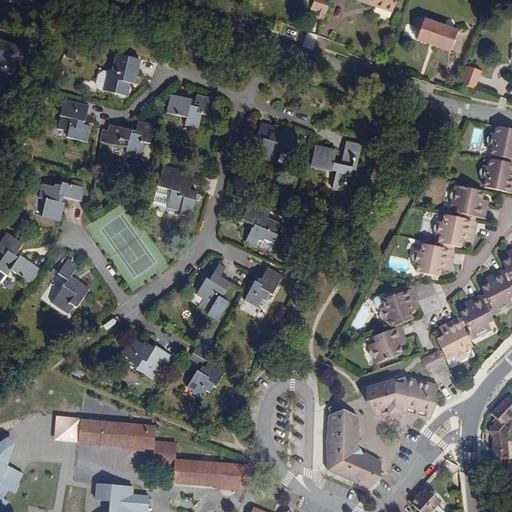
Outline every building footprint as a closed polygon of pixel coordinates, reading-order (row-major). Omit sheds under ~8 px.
[(324,19),(330,0),(313,0),(312,7),(321,9),(318,17),(324,19)] [(396,0),(370,0),(373,1),(371,5),(393,12),(396,0)] [(451,51),(458,31),(417,17),(413,28),(420,30),(416,40),(451,51)] [(0,41),(0,61),(16,67),(23,50),(0,41)] [(135,85),(141,60),(116,54),(112,70),(108,70),(108,71),(103,71),(98,74),(95,84),(98,89),(128,97),(131,84),(135,85)] [(474,88),(480,72),(466,67),(460,83),(474,88)] [(207,116),(211,98),(197,95),(194,107),(190,106),(192,100),(171,95),(166,113),(187,118),(185,126),(199,129),(203,115),(207,116)] [(89,142),(93,124),(88,122),(92,106),(71,102),(71,100),(65,99),(63,107),(66,108),(70,108),(68,117),(64,116),(61,115),(58,129),(71,132),(70,137),(89,142)] [(151,144),(155,125),(138,122),(135,135),(132,134),(133,130),(109,125),(108,130),(103,129),(100,142),(127,148),(126,152),(142,156),(145,143),(151,144)] [(294,134),(295,133),(281,129),(279,135),(271,133),(273,127),(273,126),(261,122),(256,139),(262,141),(261,147),(264,148),(261,159),(278,164),(282,153),(285,154),(287,146),(290,147),(294,134)] [(511,129),(496,126),(494,133),(490,132),(489,135),(487,136),(486,138),(486,141),(487,143),(487,145),(492,146),(490,154),(499,156),(505,157),(511,158),(511,129)] [(295,149),(299,136),(294,134),(290,147),(295,149)] [(358,169),(363,145),(346,141),(341,165),(334,163),(337,151),(315,146),(310,166),(336,171),(332,188),(344,190),(348,176),(352,177),(354,167),(358,169)] [(511,191),(511,177),(509,177),(510,170),(511,163),(504,161),(498,160),(489,158),(488,165),(483,164),(483,167),(481,168),(479,171),(479,173),(481,175),(481,178),(485,178),(484,186),(511,191)] [(191,187),(195,173),(164,166),(158,187),(172,191),(168,208),(180,212),(179,214),(192,218),(196,200),(200,201),(202,195),(198,194),(198,192),(194,192),(190,191),(191,187)] [(61,222),(66,204),(63,203),(64,198),(82,202),(85,188),(83,188),(84,183),(72,180),(71,185),(62,183),(62,185),(55,184),(55,187),(43,184),(39,198),(46,200),(42,217),(61,222)] [(481,205),(482,199),(483,191),(455,185),(454,190),(452,192),(451,193),(451,196),(453,199),(452,205),(459,207),(458,213),(463,214),(469,215),(476,217),(484,218),(487,206),(481,205)] [(168,208),(172,191),(158,187),(153,205),(168,208)] [(265,208),(250,202),(249,206),(263,212),(265,208)] [(276,235),(281,224),(268,218),(269,215),(263,212),(249,206),(242,220),(254,225),(253,229),(252,228),(246,241),(258,246),(260,241),(263,242),(265,240),(274,244),(278,235),(276,235)] [(473,235),(475,221),(468,219),(462,218),(457,217),(444,215),(443,222),(438,221),(437,223),(436,224),(434,227),(434,229),(436,232),(435,234),(440,236),(438,243),(454,246),(461,247),(462,240),(464,233),(473,235)] [(16,256),(23,244),(7,233),(0,243),(0,252),(5,256),(0,262),(0,270),(8,276),(12,271),(29,283),(39,269),(22,257),(20,259),(16,256)] [(471,242),(473,235),(464,233),(462,240),(471,242)] [(271,252),(274,244),(265,240),(263,242),(260,241),(258,246),(271,252)] [(450,265),(453,250),(437,247),(422,243),(420,251),(415,250),(415,252),(412,254),(411,256),(411,258),(413,261),(413,263),(417,264),(416,271),(439,276),(440,270),(441,263),(450,265)] [(511,249),(511,250),(511,251),(511,257),(510,258),(502,262),(505,268),(509,275),(511,279),(511,280),(511,249)] [(58,274),(69,259),(66,256),(55,272),(58,274)] [(77,308),(90,289),(72,276),(80,266),(69,259),(58,274),(68,281),(60,292),(51,304),(69,316),(75,307),(77,308)] [(449,272),(450,265),(441,263),(440,270),(449,272)] [(222,298),(232,283),(221,276),(226,268),(219,264),(209,280),(206,278),(195,295),(202,299),(196,309),(206,316),(208,314),(218,321),(230,302),(222,298)] [(273,296),(283,276),(268,268),(261,279),(259,278),(257,282),(255,281),(245,301),(258,308),(262,300),(266,302),(270,294),(273,296)] [(505,276),(502,269),(490,275),(493,281),(488,283),(481,287),(495,313),(500,311),(502,311),(505,312),(507,310),(508,307),(511,304),(511,302),(510,297),(511,295),(511,289),(508,281),(505,276)] [(60,292),(68,281),(58,274),(51,285),(60,292)] [(408,305),(417,301),(412,289),(404,292),(403,288),(396,291),(397,294),(385,299),(382,300),(385,307),(380,309),(380,312),(379,313),(379,316),(381,319),(384,319),(385,321),(389,320),(392,327),(399,324),(410,320),(413,319),(411,312),(408,305)] [(385,307),(382,300),(385,299),(384,295),(375,298),(374,301),(377,308),(380,309),(385,307)] [(493,320),(480,295),(469,301),(472,307),(468,309),(460,313),(461,316),(465,323),(468,328),(473,339),(478,336),(481,337),(484,337),(485,335),(486,332),(491,329),(487,323),(493,320)] [(419,308),(417,301),(408,305),(411,312),(419,308)] [(461,325),(458,318),(445,324),(449,332),(443,336),(436,339),(444,354),(450,351),(453,355),(454,354),(458,354),(460,354),(462,352),(463,350),(465,349),(463,345),(470,341),(464,330),(461,325)] [(449,332),(445,324),(439,328),(443,336),(449,332)] [(400,346),(398,341),(404,339),(400,327),(393,330),(374,337),(376,342),(369,345),(371,350),(370,352),(369,355),(371,357),(374,358),(376,364),(403,354),(400,346)] [(473,339),(468,328),(464,330),(470,341),(473,339)] [(173,357),(156,346),(155,348),(145,342),(143,344),(134,339),(130,346),(128,345),(122,355),(131,360),(130,362),(138,367),(136,369),(153,380),(161,367),(165,370),(173,357)] [(216,387),(226,371),(210,361),(213,355),(198,346),(189,359),(202,367),(199,372),(197,370),(187,387),(192,390),(191,393),(201,399),(207,391),(209,393),(214,386),(216,387)] [(443,360),(438,351),(429,356),(434,365),(443,360)] [(434,365),(429,356),(421,360),(426,369),(434,365)] [(437,401),(438,386),(403,377),(366,389),(368,400),(375,415),(394,409),(430,418),(437,401)] [(504,436),(511,430),(504,425),(511,416),(511,398),(509,395),(491,414),(494,418),(491,421),(493,423),(487,430),(491,434),(490,435),(494,461),(511,468),(507,438),(504,436)] [(369,488),(381,478),(381,462),(365,452),(363,453),(358,445),(360,444),(359,431),(358,416),(343,410),(329,415),(328,470),(369,488)] [(78,442),(81,420),(55,417),(53,440),(78,442)] [(123,447),(125,424),(81,420),(78,442),(123,447)] [(145,449),(146,426),(125,424),(123,447),(145,449)] [(176,459),(177,443),(155,442),(156,427),(146,426),(145,449),(154,450),(152,465),(174,467),(173,483),(217,487),(220,464),(176,459)] [(0,471),(4,463),(11,454),(14,442),(7,436),(0,441),(0,471)] [(0,510),(7,501),(4,499),(3,498),(8,488),(14,491),(22,473),(16,469),(4,463),(0,471),(0,510)] [(239,488),(241,465),(220,464),(217,487),(239,488)] [(248,489),(250,466),(241,465),(239,488),(248,489)] [(130,511),(131,510),(148,511),(149,497),(132,495),(132,486),(98,483),(96,500),(109,501),(108,511),(130,511)] [(443,511),(444,511),(439,506),(442,503),(438,499),(440,497),(432,490),(431,492),(427,489),(413,504),(421,511),(443,511)] [(447,511),(463,511),(462,491),(446,493),(447,511)]
